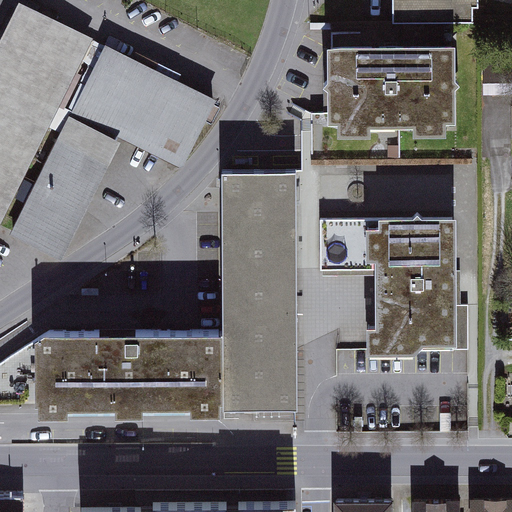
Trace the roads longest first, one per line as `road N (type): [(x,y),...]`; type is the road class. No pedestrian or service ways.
road 1 (residential): [(283,0),(255,87),(172,198),(0,318)]
road 2 (tertiary): [(52,464),(323,461)]
road 3 (unknown): [(65,0),(255,87)]
road 4 (tertiary): [(323,461),(511,465)]
